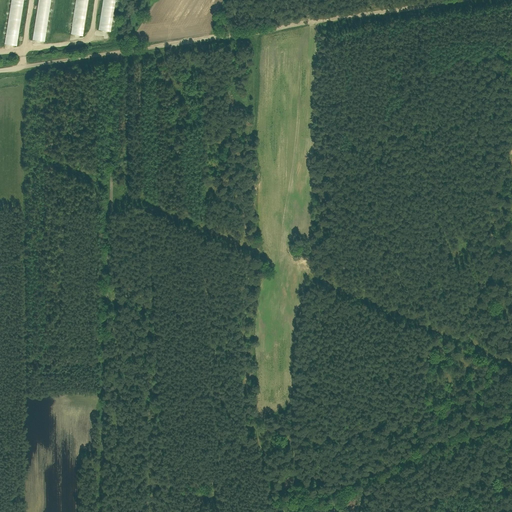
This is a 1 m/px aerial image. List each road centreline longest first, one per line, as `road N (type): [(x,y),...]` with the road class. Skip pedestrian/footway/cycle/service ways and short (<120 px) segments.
road 1 (track): [(146,0),(124,51),(108,161),(95,511)]
road 2 (unclassified): [(0,70),(455,0)]
road 3 (track): [(511,418),(282,511)]
